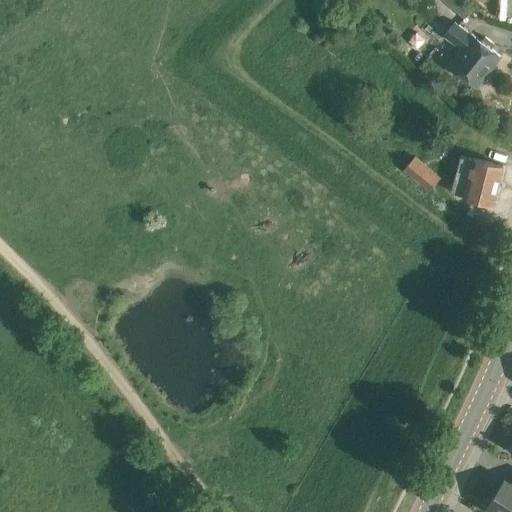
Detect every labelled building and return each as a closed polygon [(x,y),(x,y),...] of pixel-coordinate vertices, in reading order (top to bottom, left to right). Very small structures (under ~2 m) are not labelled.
[(461,0),(446,0),(465,17),(473,10),(461,0)] [(455,21),(443,36),(459,48),(448,62),(478,85),(501,56),(473,34),(472,34),(455,21)] [(504,165),(460,154),(450,192),(464,196),(494,203),(504,165)] [(440,177),(415,156),(404,168),(429,189),(440,177)] [(511,511),(511,483),(505,479),(488,507),(495,511),(511,511)]
